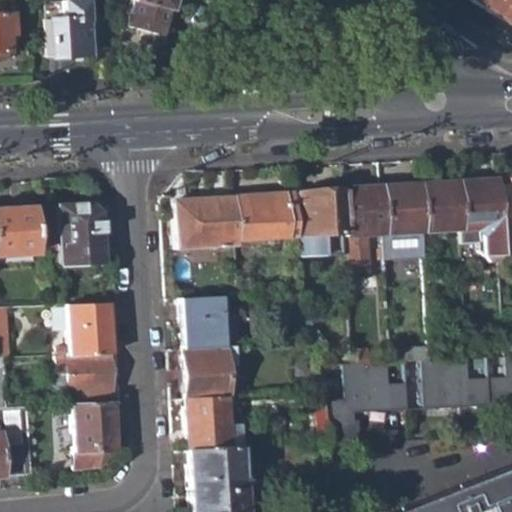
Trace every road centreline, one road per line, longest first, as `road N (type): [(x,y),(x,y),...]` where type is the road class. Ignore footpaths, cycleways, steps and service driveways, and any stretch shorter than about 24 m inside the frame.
road 1 (residential): [(13,511),(151,496),(130,124)]
road 2 (primary): [(130,124),(430,102)]
road 3 (residential): [(433,95),(428,43),(362,0)]
road 4 (primary): [(0,134),(130,124)]
